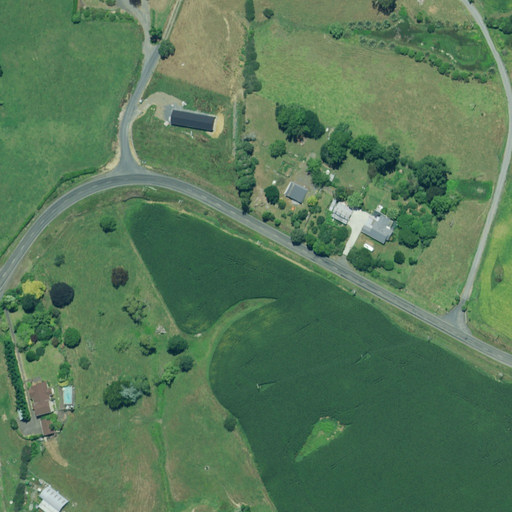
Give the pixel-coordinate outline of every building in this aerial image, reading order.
[(331,144),(334,139),(339,130),(333,127),(328,136),(330,137),(329,139),(331,140),(329,143),(331,144)] [(332,211),(338,200),(334,198),(329,210),(332,211)] [(355,209),(347,205),(340,201),(332,216),(347,224),(355,209)] [(392,219),(384,215),(382,218),(378,216),(376,218),(371,215),(363,231),(386,243),(388,239),(391,240),(395,231),(388,227),(392,219)] [(379,252),(368,245),(366,249),(376,255),(379,252)] [(404,263),(397,259),(395,263),(402,267),(404,263)] [(56,388),(51,389),(49,383),(31,387),(34,398),(37,398),(41,415),(56,411),(52,397),(58,395),(56,388)] [(59,422),(58,417),(43,420),(46,435),(58,433),(56,422),(59,422)] [(61,511),(69,501),(49,486),(41,497),(45,499),(40,506),(47,511),(61,511)]
